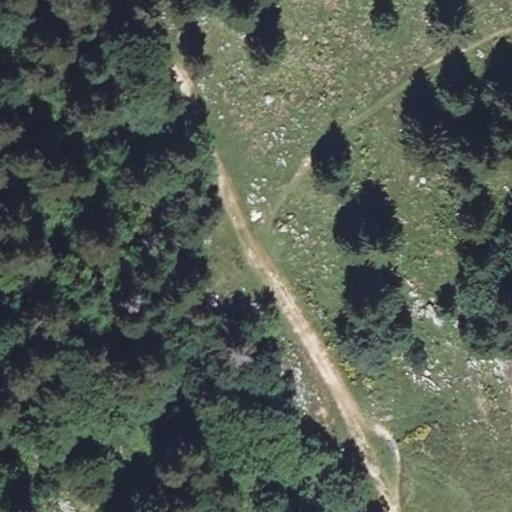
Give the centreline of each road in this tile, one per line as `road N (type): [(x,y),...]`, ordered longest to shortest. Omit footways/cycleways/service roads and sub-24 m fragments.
road 1 (track): [(252,246),(352,419),(390,511)]
road 2 (track): [(132,0),(252,246)]
